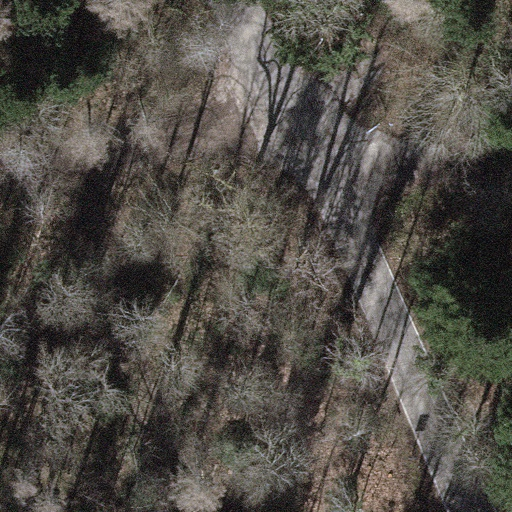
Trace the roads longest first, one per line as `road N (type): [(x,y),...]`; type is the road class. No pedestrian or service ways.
road 1 (tertiary): [(241,0),(342,143),(394,324),(476,511)]
road 2 (track): [(288,76),(235,115),(0,168)]
road 3 (track): [(342,143),(511,152)]
